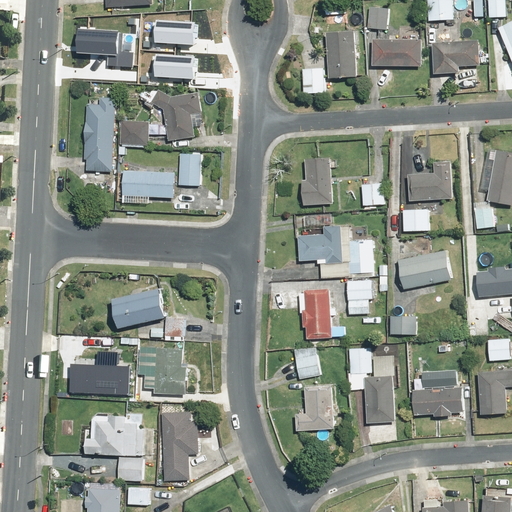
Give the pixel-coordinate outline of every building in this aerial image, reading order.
[(153,5),(153,0),(106,0),(107,8),(153,5)] [(454,18),(454,0),(426,0),(427,21),(454,21),(454,18)] [(464,18),(464,0),(462,0),(454,0),(454,18),(464,18)] [(464,18),(464,21),(474,21),(474,0),(464,0),(464,18)] [(486,0),(476,0),(477,18),(487,18),(486,0)] [(507,0),(489,0),(490,19),(507,19),(507,0)] [(348,6),(325,5),(324,16),(347,18),(348,6)] [(388,9),(369,8),(368,31),(387,32),(388,9)] [(156,21),(155,42),(193,44),(195,23),(156,21)] [(511,23),(499,29),(511,61),(511,23)] [(78,29),(76,53),(108,56),(108,65),(132,67),(133,53),(121,52),(123,32),(78,29)] [(355,32),(327,34),(330,79),(358,77),(355,32)] [(373,41),(373,67),(423,68),(423,42),(373,41)] [(480,42),(434,44),(435,74),(460,73),(460,67),(481,66),(480,42)] [(157,55),(156,76),(194,78),(196,57),(157,55)] [(326,70),(304,69),(303,96),(326,96),(326,70)] [(172,98),(160,91),(153,103),(165,111),(170,142),(196,138),(192,116),(203,114),(200,94),(172,98)] [(114,172),(117,99),(87,98),(85,161),(88,161),(88,171),(114,172)] [(149,122),(122,122),(122,145),(148,146),(149,122)] [(511,152),(497,150),(488,201),(511,205),(511,152)] [(204,155),(181,154),(180,186),(202,187),(204,155)] [(334,204),(331,157),(306,159),(307,180),(303,181),(305,206),(334,204)] [(436,173),(409,175),(410,202),(454,199),(452,161),(435,162),(436,173)] [(176,174),(125,172),(124,197),(175,200),(176,174)] [(386,184),(364,184),(364,208),(386,208),(386,184)] [(494,209),(474,211),(476,230),(496,228),(494,209)] [(431,211),(403,211),(403,232),(431,233),(431,211)] [(325,235),(299,236),(301,261),(318,260),(319,265),(321,265),(322,279),(351,277),(348,226),(325,227),(325,235)] [(447,252),(400,260),(405,289),(452,281),(447,252)] [(478,272),(480,297),(511,293),(511,268),(506,269),(506,265),(489,266),(490,270),(478,272)] [(390,267),(380,266),(379,293),(389,293),(390,267)] [(370,300),(375,300),(375,281),(347,282),(348,315),(370,315),(370,300)] [(161,289),(114,299),(120,328),(167,318),(161,289)] [(333,338),(330,289),(305,290),(307,310),(302,310),(303,328),(308,328),(308,339),(333,338)] [(419,317),(390,317),(390,334),(418,335),(419,317)] [(187,319),(167,318),(166,330),(152,330),(152,339),(166,340),(186,341),(187,319)] [(511,339),(489,340),(489,363),(511,362),(511,339)] [(184,349),(141,347),(140,374),(147,375),(146,388),(156,389),(156,392),(187,394),(188,367),(183,367),(184,349)] [(316,347),(295,351),(300,380),(321,377),(316,347)] [(77,362),(75,390),(132,393),(134,366),(77,362)] [(511,370),(479,372),(482,414),(509,413),(507,387),(511,386),(511,370)] [(394,376),(366,377),(368,423),(396,422),(394,376)] [(333,386),(306,387),(307,414),(297,414),(298,431),(335,429),(333,386)] [(463,387),(414,390),(416,416),(435,414),(435,417),(453,415),(453,413),(464,413),(463,387)] [(192,412),(163,413),(165,482),(191,481),(190,455),(200,455),(199,421),(192,422),(192,412)] [(88,438),(87,453),(146,456),(147,430),(139,429),(139,423),(127,423),(127,415),(112,414),(111,422),(98,421),(97,438),(88,438)] [(151,489),(130,487),(129,505),(150,506),(151,489)] [(120,511),(121,490),(89,489),(89,496),(86,496),(86,507),(89,507),(88,511),(120,511)] [(511,511),(511,497),(485,495),(483,511),(511,511)] [(424,508),(424,511),(469,511),(468,499),(445,501),(445,507),(424,508)]
